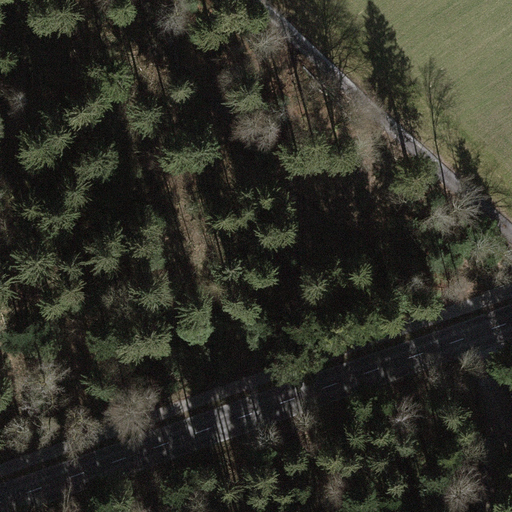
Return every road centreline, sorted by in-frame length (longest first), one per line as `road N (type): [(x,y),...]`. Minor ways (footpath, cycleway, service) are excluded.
road 1 (tertiary): [(0,504),(511,321)]
road 2 (track): [(511,234),(250,0)]
